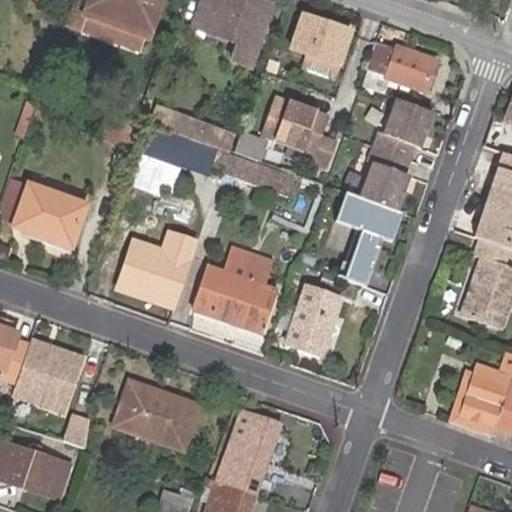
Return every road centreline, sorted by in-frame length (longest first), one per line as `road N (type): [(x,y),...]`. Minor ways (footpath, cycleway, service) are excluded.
road 1 (residential): [(496,42),(368,414)]
road 2 (residential): [(368,414),(0,284)]
road 3 (residential): [(511,463),(368,414)]
road 4 (tertiary): [(379,0),(496,42)]
